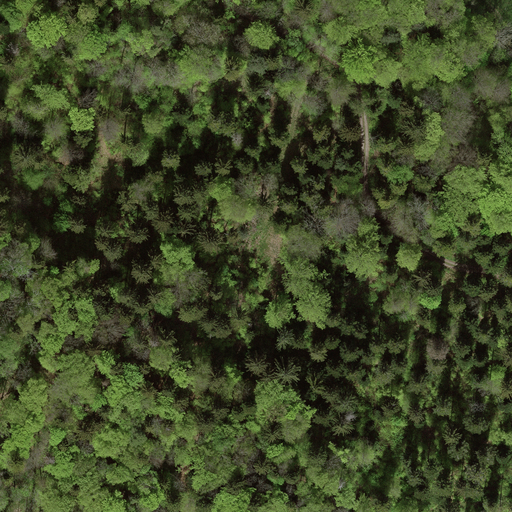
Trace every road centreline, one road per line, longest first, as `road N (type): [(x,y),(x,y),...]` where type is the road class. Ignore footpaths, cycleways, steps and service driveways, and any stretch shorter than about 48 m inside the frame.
road 1 (track): [(217,0),(351,71),(364,122),(369,206),(439,257),(511,278)]
road 2 (track): [(161,243),(103,168),(104,140),(58,68),(0,29)]
road 3 (track): [(323,53),(306,81),(264,258)]
